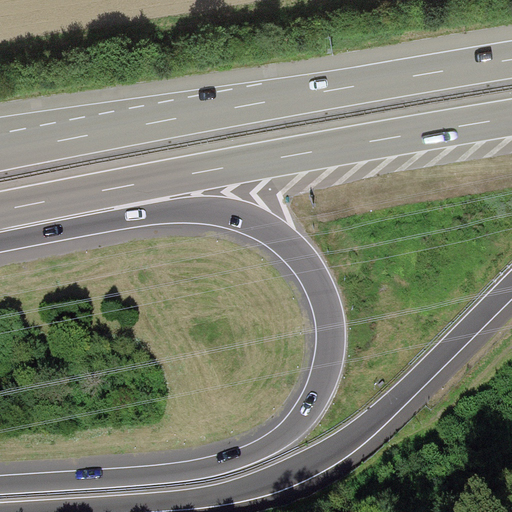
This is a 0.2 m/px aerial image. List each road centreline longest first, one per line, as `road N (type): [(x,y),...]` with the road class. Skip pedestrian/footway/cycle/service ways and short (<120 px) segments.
road 1 (motorway): [(0,229),(133,214),(245,217),(275,230),(301,256),(331,319),(316,395),(289,430),(248,456),(147,477),(0,485)]
road 2 (motorway): [(0,511),(191,499),(294,472),(357,435),(511,290)]
road 3 (motorway): [(0,210),(511,117)]
road 4 (motorway): [(511,59),(0,152)]
